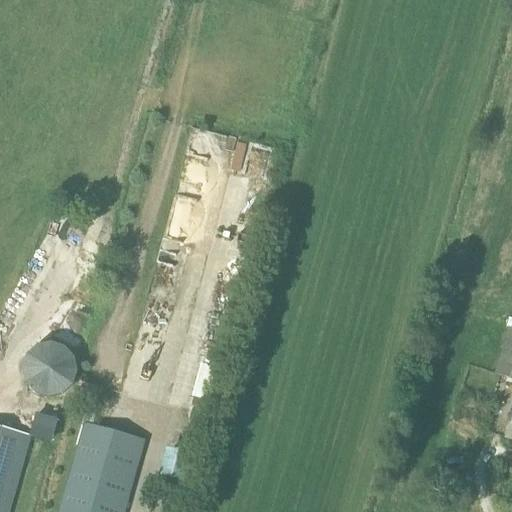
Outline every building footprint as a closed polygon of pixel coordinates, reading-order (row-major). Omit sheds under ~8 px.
[(65,349),(52,344),(37,347),(27,357),(22,370),(25,384),(34,395),(48,400),(62,397),(73,388),(78,374),(75,359),(65,349)] [(511,366),(498,363),(494,375),(511,379),(511,366)] [(86,426),(61,511),(126,511),(145,443),(86,426)] [(0,511),(10,511),(32,438),(0,429),(0,511)] [(441,492),(468,488),(465,468),(438,472),(441,492)]
